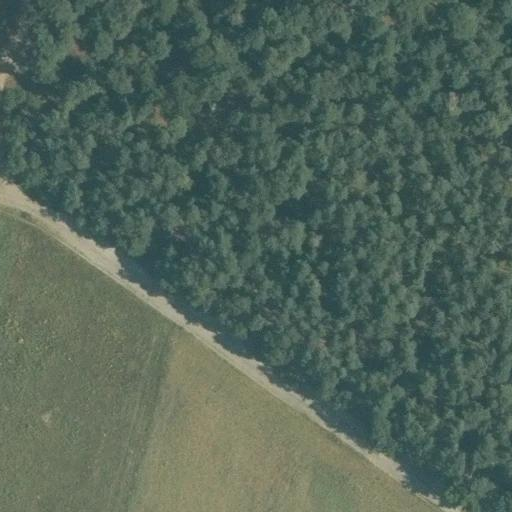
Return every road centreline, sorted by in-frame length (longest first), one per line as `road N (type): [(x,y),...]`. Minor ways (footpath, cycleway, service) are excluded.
road 1 (unknown): [(482,511),(27,157),(511,511)]
road 2 (track): [(473,511),(0,173)]
